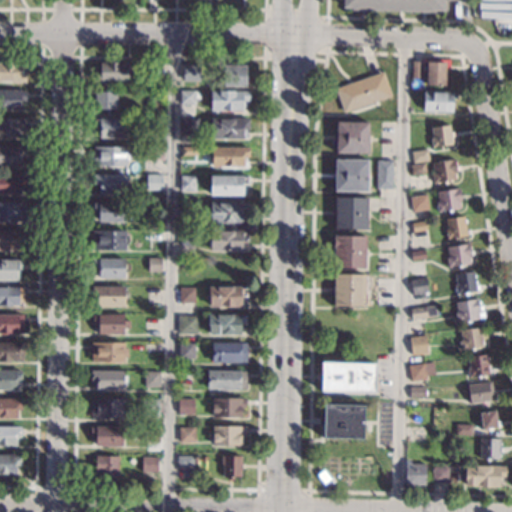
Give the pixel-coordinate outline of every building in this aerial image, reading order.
[(443,0),(443,11),(434,11),(434,13),(351,10),(351,8),(342,8),(342,0),(443,0)] [(422,78),(411,77),(411,61),(414,61),(422,61),(422,78)] [(444,85),(425,85),(426,62),(445,62),(444,85)] [(20,73),(25,73),(25,83),(0,83),(0,64),(20,64),(20,73)] [(125,84),(93,84),(93,73),(98,73),(98,65),(125,65),(125,84)] [(197,83),(180,83),(180,67),(198,67),(197,83)] [(245,88),(221,87),(221,68),(246,69),(245,88)] [(391,96),(342,113),(334,88),(382,72),(391,96)] [(453,92),(452,112),(423,111),(424,91),(453,92)] [(25,101),(20,101),(20,111),(0,111),(0,92),(25,92),(25,101)] [(193,107),(178,107),(179,93),(193,93),(193,107)] [(247,102),(241,102),(241,113),(208,113),(209,93),(247,94),(247,102)] [(114,111),(93,110),(93,94),(114,94),(114,111)] [(25,140),(0,139),(0,120),(26,120),(25,140)] [(161,121),(160,136),(144,136),(145,120),(161,121)] [(194,136),(179,135),(179,120),(194,121),(194,136)] [(248,132),(240,132),(240,141),(209,140),(209,120),(248,121),(248,132)] [(125,139),(97,139),(97,131),(93,130),(93,121),(125,121),(125,139)] [(368,154),(335,153),(335,122),(368,122),(368,154)] [(452,145),(431,148),(430,138),(431,138),(430,128),(449,125),(452,145)] [(25,158),(20,158),(20,167),(0,167),(0,147),(25,148),(25,158)] [(124,168),(92,167),(93,148),(122,149),(124,149),(124,168)] [(161,163),(145,162),(145,148),(146,148),(162,149),(161,163)] [(195,158),(179,157),(180,148),(192,148),(195,148),(195,158)] [(247,159),(241,159),(240,168),(209,167),(210,149),(247,150),(247,159)] [(428,161),(412,163),(410,152),(427,149),(428,161)] [(456,173),(454,173),(455,180),(432,183),(430,174),(433,173),(431,163),(454,159),(456,173)] [(366,192),(334,191),(334,160),(367,161),(366,192)] [(391,189),(375,188),(375,160),(379,160),(391,161),(391,189)] [(425,173),(410,175),(409,165),(424,163),(425,173)] [(25,186),(20,186),(20,195),(0,194),(0,176),(25,176),(25,186)] [(125,196),(96,195),(96,187),(91,187),(91,176),(125,176),(125,196)] [(160,192),(144,191),(145,176),(161,177),(160,192)] [(193,194),(178,193),(178,177),(180,177),(193,178),(193,194)] [(240,179),(246,179),(246,186),(241,186),(241,198),(208,198),(208,177),(240,177),(240,179)] [(460,202),(458,202),(459,209),(437,213),(435,203),(437,202),(436,192),(458,188),(460,202)] [(428,210),(411,213),(409,198),(425,195),(428,210)] [(367,198),(366,229),(334,228),(335,197),(367,198)] [(24,223),(0,222),(0,203),(24,204),(24,223)] [(123,224),(96,223),(96,215),(90,215),(90,204),(124,205),(123,224)] [(193,220),(177,219),(178,204),(193,205),(193,220)] [(245,216),(241,216),(241,225),(208,224),(208,204),(246,204),(245,216)] [(466,236),(446,239),(444,230),(446,230),(445,219),(463,216),(466,236)] [(426,230),(412,232),(410,223),(425,221),(426,230)] [(23,243),(18,243),(18,251),(0,251),(0,231),(23,232),(23,243)] [(240,235),(244,235),(244,243),(241,243),(241,253),(207,253),(207,231),(240,231),(240,235)] [(124,233),(123,253),(90,252),(91,232),(124,233)] [(192,248),(177,248),(178,232),(192,233),(192,248)] [(364,268),(332,267),(333,236),(365,236),(364,268)] [(470,257),(468,257),(469,264),(447,268),(446,258),(447,258),(446,247),(468,244),(470,257)] [(425,259),(411,261),(409,252),(424,250),(425,259)] [(16,282),(0,282),(0,261),(17,262),(16,282)] [(123,280),(96,280),(96,272),(91,272),(91,261),(123,261),(123,280)] [(160,275),(146,274),(146,261),(160,262),(160,275)] [(475,285),(478,285),(479,291),(455,294),(454,285),(455,285),(454,275),(473,272),(475,285)] [(365,275),(364,307),(332,306),(333,274),(365,275)] [(428,292),(412,295),(409,280),(425,278),(428,292)] [(0,288),(23,289),(22,307),(10,306),(10,308),(0,308),(0,288)] [(123,308),(94,307),(94,299),(90,299),(90,288),(123,289),(123,308)] [(244,299),(239,299),(239,309),(207,309),(207,289),(244,289),(244,299)] [(193,305),(177,304),(177,290),(193,290),(193,305)] [(479,311),(482,310),(483,318),(455,322),(454,313),(456,313),(454,302),(477,299),(479,311)] [(436,316),(410,320),(408,309),(434,305),(436,316)] [(22,335),(0,334),(0,315),(22,316),(22,335)] [(121,322),(127,322),(127,330),(121,330),(121,336),(94,336),(94,328),(90,328),(90,317),(121,317),(121,322)] [(239,319),(243,319),(243,328),(239,328),(239,336),(208,336),(208,317),(239,317),(239,319)] [(194,336),(175,335),(176,318),(192,318),(195,318),(194,336)] [(483,339),(480,340),(481,347),(459,350),(458,341),(460,341),(459,330),(481,327),(483,339)] [(424,345),(409,346),(409,338),(424,336),(424,345)] [(20,363),(0,363),(0,344),(13,345),(13,343),(21,344),(20,363)] [(121,365),(89,364),(89,344),(122,345),(121,365)] [(245,345),(244,365),(210,364),(210,344),(245,345)] [(192,361),(177,361),(177,346),(182,346),(192,346),(192,361)] [(489,374),(468,378),(466,368),(468,368),(467,357),(486,354),(489,374)] [(374,393),(320,391),(320,363),(375,364),(374,393)] [(424,364),(426,379),(409,381),(407,366),(424,364)] [(21,383),(16,383),(16,391),(0,390),(0,371),(21,372),(21,383)] [(122,375),(125,375),(125,388),(121,388),(121,392),(93,392),(93,383),(89,383),(89,372),(122,373),(122,375)] [(243,392),(205,391),(205,372),(244,373),(243,392)] [(157,375),(157,389),(142,389),(143,374),(157,375)] [(190,374),(190,388),(176,388),(176,374),(190,374)] [(492,394),(489,395),(490,400),(469,403),(466,385),(490,381),(492,394)] [(424,398),(409,398),(409,387),(425,388),(424,398)] [(20,413),(16,412),(16,419),(0,419),(0,399),(20,400),(20,413)] [(120,421),(89,420),(89,400),(121,401),(120,421)] [(157,419),(143,419),(143,401),(157,401),(157,419)] [(244,410),(239,410),(239,420),(211,420),(211,401),(244,401),(244,410)] [(191,416),(175,416),(176,402),(192,402),(191,416)] [(363,406),(362,439),(322,438),(323,405),(363,406)] [(497,427),(481,430),(479,413),(495,411),(497,427)] [(471,425),(470,435),(455,435),(455,424),(471,425)] [(424,427),(424,441),(408,441),(408,426),(424,427)] [(20,440),(15,440),(15,447),(0,447),(0,428),(20,428),(20,440)] [(121,449),(93,448),(93,439),(88,439),(88,428),(121,429),(121,449)] [(157,446),(142,446),(142,429),(157,430),(157,446)] [(191,443),(177,443),(177,429),(191,430),(191,443)] [(243,438),(239,438),(238,449),(210,448),(211,429),(243,429),(243,438)] [(500,439),(499,459),(478,458),(479,438),(500,439)] [(21,468),(15,468),(15,474),(0,474),(0,457),(21,457),(21,468)] [(116,458),(115,479),(95,479),(95,475),(92,475),(93,457),(116,458)] [(191,469),(175,468),(175,458),(192,458),(191,469)] [(239,479),(232,479),(232,482),(226,482),(226,479),(221,479),(221,467),(220,467),(220,458),(239,459),(239,479)] [(156,460),(155,475),(139,474),(139,459),(156,460)] [(410,464),(425,465),(424,485),(404,485),(405,461),(410,461),(410,464)] [(444,465),(444,467),(447,467),(447,483),(431,482),(431,467),(436,467),(436,465),(444,465)] [(506,466),(506,477),(499,477),(498,488),(465,487),(465,480),(456,480),(456,465),(506,466)]
